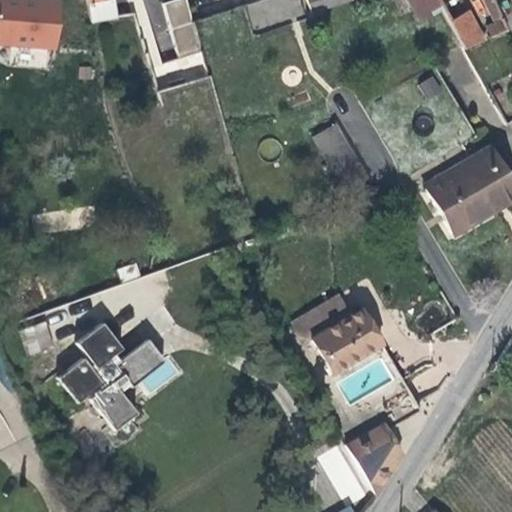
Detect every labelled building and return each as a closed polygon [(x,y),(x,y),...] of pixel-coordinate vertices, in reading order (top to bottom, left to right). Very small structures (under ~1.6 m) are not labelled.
[(0,0),(0,46),(60,49),(61,0),(0,0)] [(111,0),(85,0),(90,22),(115,18),(111,0)] [(173,0),(159,5),(172,41),(195,38),(191,22),(182,0),(173,0)] [(300,0),(258,0),(243,5),(253,39),(307,23),(300,0)] [(438,0),(409,0),(421,22),(443,10),(438,0)] [(505,23),(495,0),(481,0),(482,0),(494,29),(505,23)] [(195,38),(226,140),(278,124),(253,39),(243,5),(191,22),(195,38)] [(468,18),(453,27),(467,56),(483,47),(468,18)] [(505,23),(494,29),(488,33),(492,42),(510,34),(505,23)] [(195,38),(172,41),(177,58),(150,67),(177,154),(226,140),(195,38)] [(433,63),(370,98),(445,234),(511,196),(511,189),(489,150),(459,167),(456,162),(467,156),(461,146),(475,139),(433,63)] [(364,178),(330,123),(303,140),(337,195),(364,178)] [(349,448),(347,451),(373,493),(398,452),(384,428),(417,408),(398,376),(348,406),(328,373),(378,344),(357,307),(324,327),(313,310),(291,324),(298,335),(308,336),(309,339),(290,351),(349,448)] [(20,326),(24,353),(51,349),(47,323),(20,326)] [(88,407),(112,437),(135,419),(118,398),(138,380),(140,382),(161,365),(144,344),(115,367),(109,360),(118,353),(98,328),(73,349),(91,369),(88,373),(81,365),(57,385),(77,410),(97,393),(100,397),(88,407)] [(340,504),(361,495),(339,445),(318,454),(340,504)] [(353,511),(342,501),(332,511),(353,511)]
